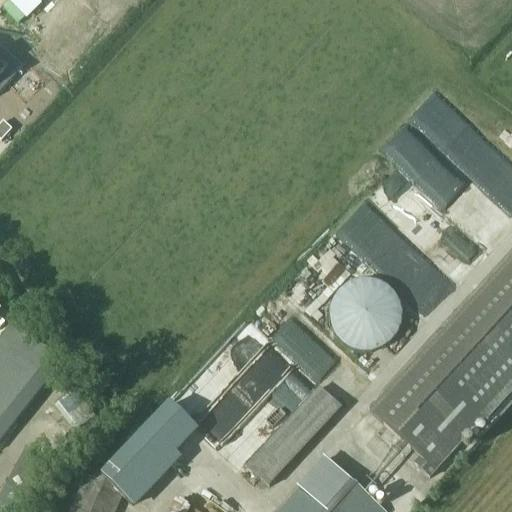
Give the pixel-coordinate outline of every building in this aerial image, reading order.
[(63,0),(73,9),(81,0),(63,0)] [(0,30),(24,53),(34,42),(47,54),(64,35),(42,14),(32,25),(11,6),(7,10),(5,9),(0,14),(0,30)] [(0,94),(22,70),(0,50),(0,94)] [(460,167),(482,144),(450,115),(429,138),(460,167)] [(3,124),(0,127),(0,132),(6,138),(12,132),(3,124)] [(425,143),(372,200),(458,280),(511,223),(425,143)] [(341,237),(428,315),(454,287),(366,209),(341,237)] [(429,481),(511,393),(511,262),(368,415),(418,461),(413,466),(429,481)] [(331,315),(331,318),(331,320),(331,323),(331,325),(332,328),(333,330),(333,332),(334,335),(336,337),(337,339),(338,341),(340,343),(342,345),(344,346),(346,348),(348,349),(350,351),(352,352),(353,352),(354,353),(357,354),(359,354),(362,355),(364,355),(367,355),(369,355),(372,355),(374,354),(377,354),(379,353),(381,352),(384,351),(386,349),(388,348),(390,347),(392,345),(394,343),(395,341),(397,339),(398,337),(399,335),(400,332),(401,330),(402,328),(402,325),(403,323),(403,320),(403,318),(403,315),(402,313),(402,310),(401,308),(400,305),(399,303),(398,301),(397,299),(395,297),(394,295),(392,293),(391,293),(390,291),(388,290),(386,288),(384,287),(381,286),(379,285),(377,284),(374,284),(372,283),(369,283),(367,283),(364,283),(362,283),(359,284),(357,284),(354,285),(352,286),(350,287),(348,288),(346,290),(344,291),(342,293),(340,295),(338,297),(337,299),(336,301),(334,303),(333,305),(333,308),(332,310),(331,313),(331,315)] [(0,444),(63,367),(13,326),(0,341),(0,444)] [(280,387),(302,406),(313,393),(291,374),(280,387)] [(269,488),(341,409),(319,389),(246,467),(269,488)] [(75,394),(57,408),(77,433),(95,420),(75,394)] [(132,508),(177,462),(148,433),(103,480),(132,508)] [(0,511),(21,511),(45,467),(23,455),(0,499),(0,511)] [(383,511),(325,460),(279,511),(383,511)] [(115,511),(80,496),(72,511),(115,511)]
